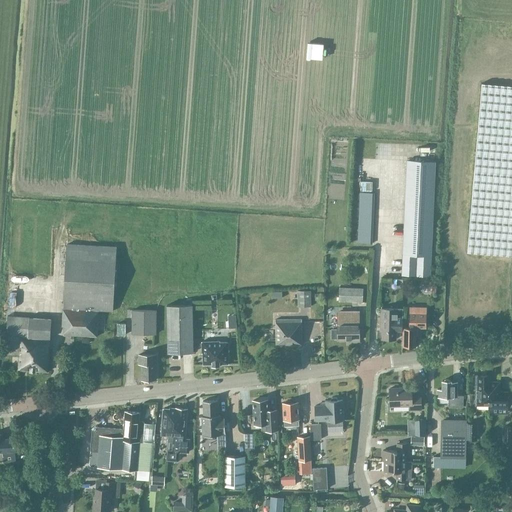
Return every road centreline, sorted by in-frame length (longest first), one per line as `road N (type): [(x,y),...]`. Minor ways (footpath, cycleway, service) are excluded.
road 1 (tertiary): [(42,405),(371,372)]
road 2 (unknown): [(371,372),(386,191)]
road 3 (tertiary): [(371,372),(511,354)]
road 4 (residential): [(369,511),(359,477),(371,372)]
